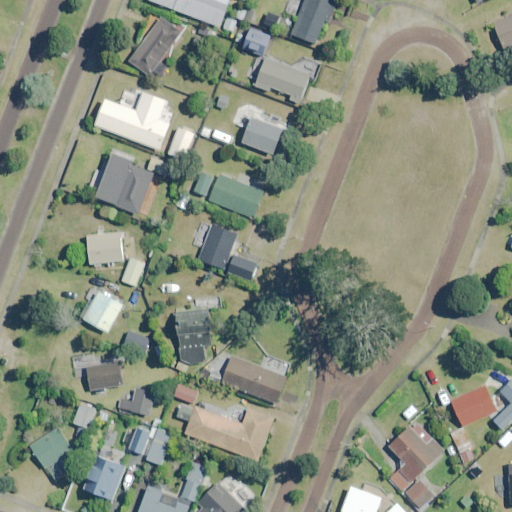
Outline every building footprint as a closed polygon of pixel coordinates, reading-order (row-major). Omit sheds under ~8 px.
[(232,0),(157,0),(219,29),(232,0)] [(340,3),(333,0),(308,0),(298,22),(287,17),(282,29),(318,45),(328,22),(330,23),(340,3)] [(183,31),(161,16),(144,41),(141,39),(127,59),(153,76),(183,31)] [(511,47),(511,18),(496,24),(506,50),(511,47)] [(273,36),(253,28),(245,48),(266,55),(273,36)] [(311,74),(266,61),(258,88),(271,92),(272,89),(304,98),(311,74)] [(167,101),(132,89),(129,98),(141,102),(138,112),(107,101),(98,128),(163,150),(172,123),(161,119),(167,101)] [(284,130),(253,120),(244,144),(275,155),(284,130)] [(197,134),(180,128),(170,155),(187,161),(197,134)] [(232,137),(216,130),(213,138),(229,144),(232,137)] [(135,162),(115,154),(98,198),(140,214),(156,174),(134,165),(135,162)] [(266,193),(220,176),(211,202),(257,218),(266,193)] [(240,237),(213,227),(201,262),(253,281),(259,265),(233,255),(240,237)] [(125,261),(122,233),(89,237),(92,265),(125,261)] [(147,262),(133,258),(125,282),(139,286),(147,262)] [(126,305),(96,290),(81,318),(110,334),(126,305)] [(207,347),(212,347),(209,310),(178,313),(182,360),(191,364),(208,363),(207,347)] [(152,340),(132,332),(128,342),(148,350),(152,340)] [(292,365),(268,357),(264,370),(233,360),(225,384),(281,401),(292,365)] [(126,385),(122,365),(92,370),(95,391),(126,385)] [(511,384),(503,393),(511,402),(511,405),(497,420),(506,429),(511,423),(511,384)] [(200,393),(184,386),(179,398),(195,405),(200,393)] [(500,412),(487,386),(454,402),(466,428),(500,412)] [(158,395),(139,389),(133,411),(151,417),(158,395)] [(97,408),(83,403),(76,424),(90,429),(97,408)] [(260,461),(277,416),(249,406),(242,423),(198,406),(187,434),(260,461)] [(413,406),(404,413),(411,421),(420,414),(413,406)] [(446,451),(417,422),(392,447),(409,465),(404,470),(415,482),(446,451)] [(75,449),(58,428),(32,448),(57,480),(73,468),(65,457),(75,449)] [(152,433),(137,429),(131,450),(145,454),(152,433)] [(175,435),(160,429),(148,460),(162,466),(175,435)] [(474,448),(465,429),(453,435),(462,454),(474,448)] [(511,442),(511,434),(509,432),(500,443),(506,449),(511,442)] [(127,468),(98,458),(86,490),(115,500),(127,468)] [(210,469),(196,463),(182,499),(151,487),(140,511),(189,511),(194,501),(197,503),(210,469)] [(410,486),(399,474),(392,480),(403,492),(410,486)] [(437,495),(421,481),(408,496),(424,510),(437,495)] [(246,511),(247,511),(220,484),(193,511),(194,511),(246,511)] [(379,511),(384,499),(359,489),(349,511),(379,511)]
